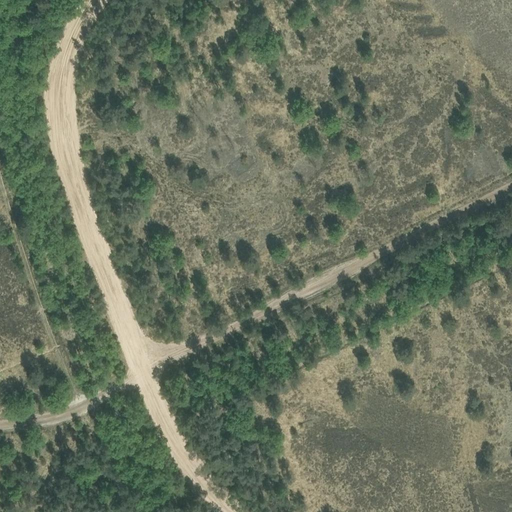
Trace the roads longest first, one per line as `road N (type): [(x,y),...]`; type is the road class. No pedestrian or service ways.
road 1 (track): [(0,421),(78,404),(511,194)]
road 2 (track): [(232,511),(147,384),(58,138),(62,69),(93,0)]
